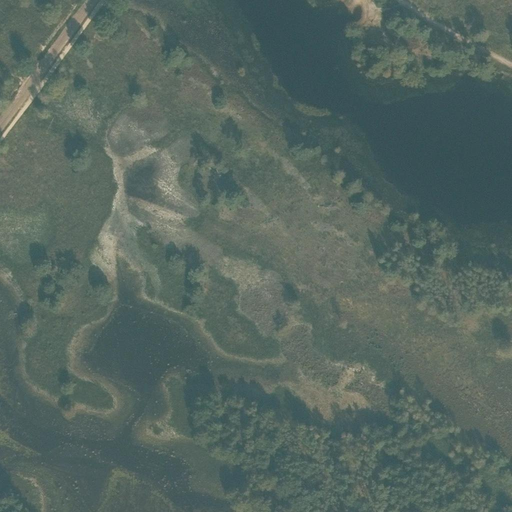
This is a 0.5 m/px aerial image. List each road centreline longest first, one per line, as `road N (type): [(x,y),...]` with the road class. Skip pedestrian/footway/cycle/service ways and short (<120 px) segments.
road 1 (track): [(92,0),(0,124)]
road 2 (track): [(511,71),(402,0)]
